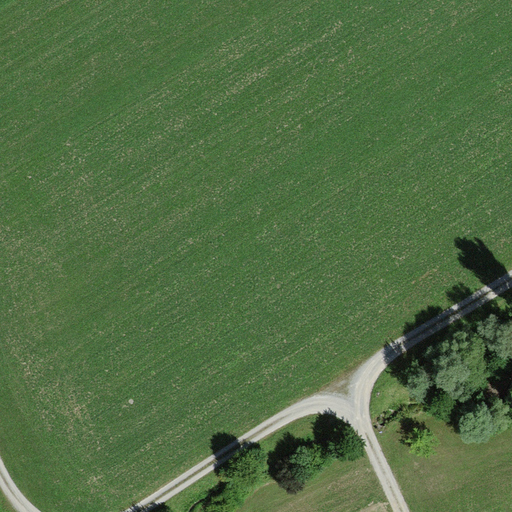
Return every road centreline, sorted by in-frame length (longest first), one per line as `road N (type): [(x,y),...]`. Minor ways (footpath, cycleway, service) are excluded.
road 1 (track): [(134,511),(341,388)]
road 2 (track): [(341,388),(511,276)]
road 3 (track): [(392,511),(341,388)]
